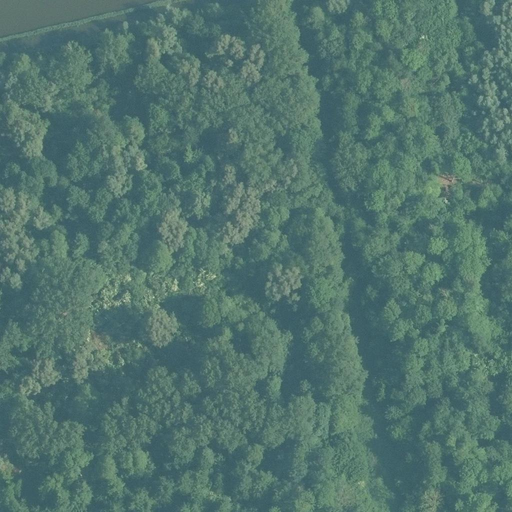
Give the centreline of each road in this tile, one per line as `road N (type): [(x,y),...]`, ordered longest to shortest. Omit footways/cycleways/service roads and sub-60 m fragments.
road 1 (track): [(374,511),(361,459),(368,384),(296,7)]
road 2 (track): [(0,510),(422,422)]
